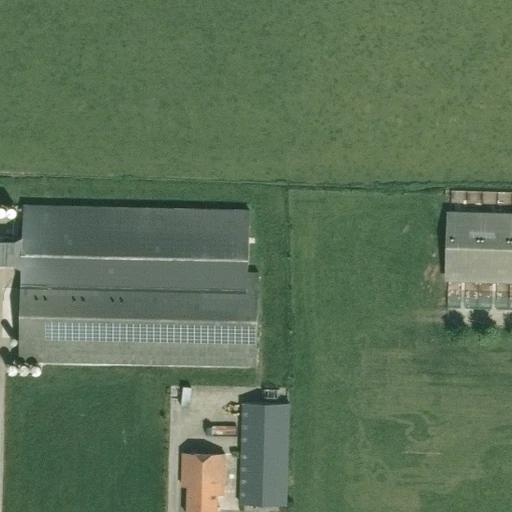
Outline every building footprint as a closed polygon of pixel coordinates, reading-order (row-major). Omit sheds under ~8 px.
[(0,203),(15,208),(18,198),(0,192),(0,203)] [(23,206),(22,237),(15,241),(0,240),(0,264),(14,265),(21,268),(19,361),(256,366),(258,273),(248,273),(249,211),(23,206)] [(511,212),(449,211),(447,279),(511,281),(511,212)] [(289,404),(242,403),(240,491),(240,503),(287,504),(289,404)] [(224,454),(182,453),(182,486),(188,486),(187,511),(217,511),(218,494),(224,495),(224,454)]
